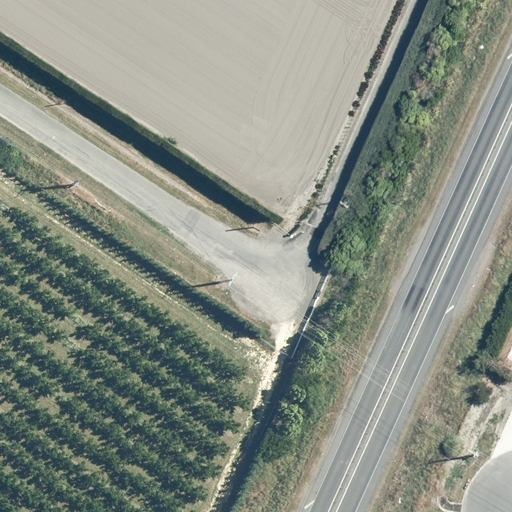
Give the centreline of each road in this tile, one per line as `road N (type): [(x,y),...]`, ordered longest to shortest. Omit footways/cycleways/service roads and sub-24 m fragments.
road 1 (trunk): [(318,511),(511,70)]
road 2 (trunk): [(511,154),(351,511)]
road 3 (unclassified): [(0,102),(236,257)]
